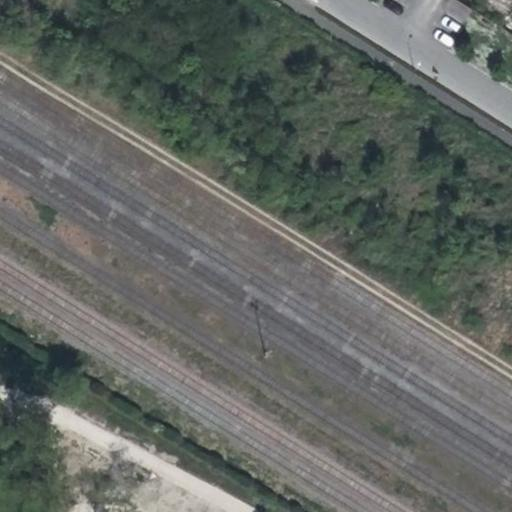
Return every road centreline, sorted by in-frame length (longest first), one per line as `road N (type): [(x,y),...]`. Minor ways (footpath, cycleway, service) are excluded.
road 1 (track): [(511,371),(0,55)]
road 2 (unclassified): [(338,0),(511,108)]
